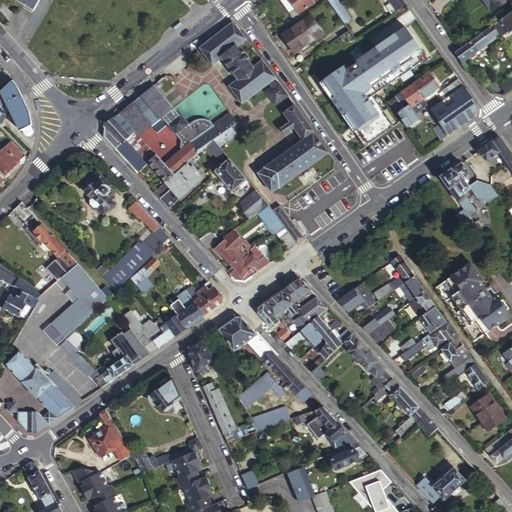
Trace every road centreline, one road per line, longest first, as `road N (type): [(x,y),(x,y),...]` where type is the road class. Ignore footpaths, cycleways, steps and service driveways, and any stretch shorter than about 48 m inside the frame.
road 1 (residential): [(511,497),(293,264)]
road 2 (residential): [(427,511),(258,325)]
road 3 (residential): [(377,204),(239,0)]
road 4 (residential): [(174,351),(239,500),(283,482),(295,511)]
road 5 (tertiary): [(78,126),(239,0)]
road 6 (residential): [(78,126),(211,273)]
road 7 (residential): [(27,450),(174,351)]
road 8 (unknown): [(423,13),(347,62),(350,84),(376,122)]
road 9 (residential): [(377,204),(498,117)]
road 10 (residential): [(414,0),(498,117)]
